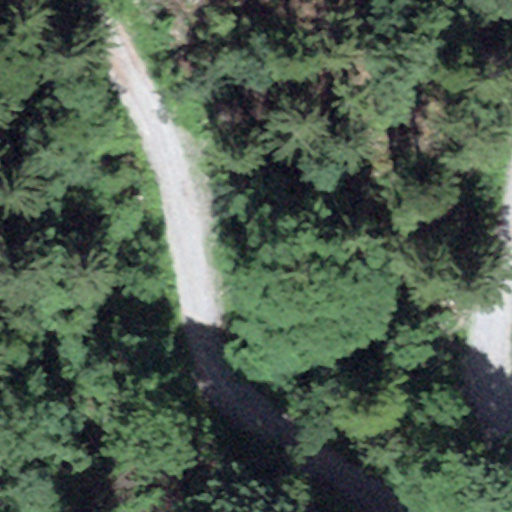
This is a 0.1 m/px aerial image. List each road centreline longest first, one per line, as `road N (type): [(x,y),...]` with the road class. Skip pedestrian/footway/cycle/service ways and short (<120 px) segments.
road 1 (unclassified): [(412,511),(258,411),(217,360),(172,141),(91,0)]
road 2 (unclassified): [(511,271),(494,359),(511,410)]
